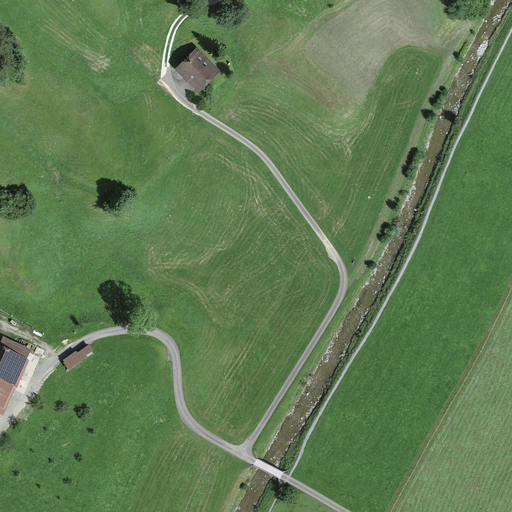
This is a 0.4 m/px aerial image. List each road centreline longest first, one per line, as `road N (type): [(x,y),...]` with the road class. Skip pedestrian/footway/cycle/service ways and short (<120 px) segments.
road 1 (residential): [(243,455),(341,295),(343,272),(267,161),(170,81)]
road 2 (residential): [(243,455),(190,422),(173,348),(146,329),(90,337),(53,361),(26,395)]
